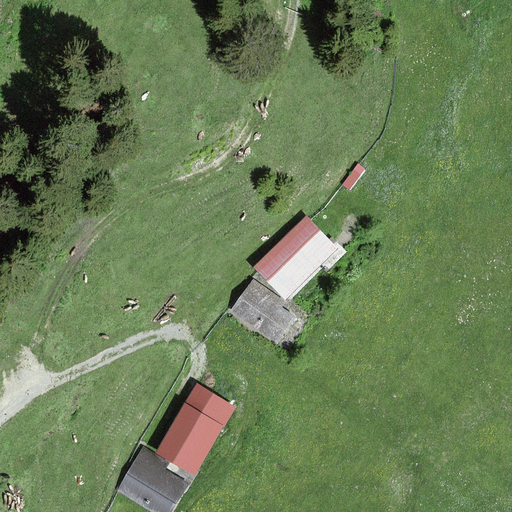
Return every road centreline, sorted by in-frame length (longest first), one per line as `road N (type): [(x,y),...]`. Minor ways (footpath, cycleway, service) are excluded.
road 1 (track): [(18,394),(53,291),(89,240),(141,196),(225,163),(248,138),(307,0)]
road 2 (track): [(18,394),(178,332),(198,362),(178,395)]
